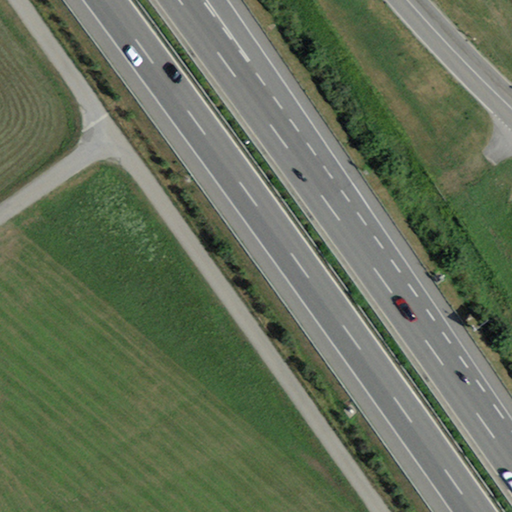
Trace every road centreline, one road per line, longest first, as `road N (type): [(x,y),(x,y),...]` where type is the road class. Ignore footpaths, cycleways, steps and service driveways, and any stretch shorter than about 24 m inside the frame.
road 1 (motorway): [(102,0),(473,511)]
road 2 (unclassified): [(19,0),(384,511)]
road 3 (motorway): [(511,466),(206,38)]
road 4 (unclassified): [(511,109),(405,0)]
